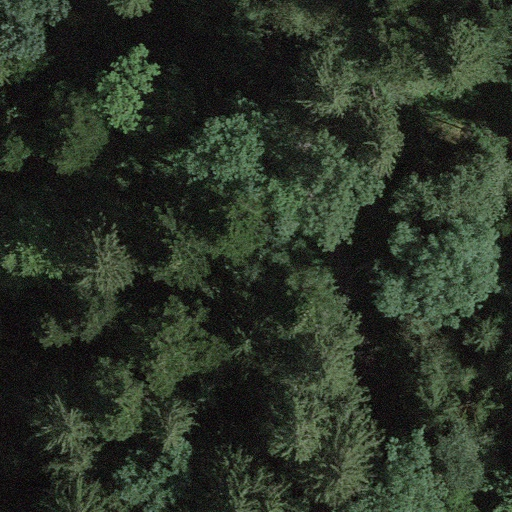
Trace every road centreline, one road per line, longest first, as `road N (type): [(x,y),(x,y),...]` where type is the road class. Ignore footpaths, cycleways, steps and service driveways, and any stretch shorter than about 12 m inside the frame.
road 1 (track): [(444,511),(336,260)]
road 2 (track): [(259,0),(336,260)]
